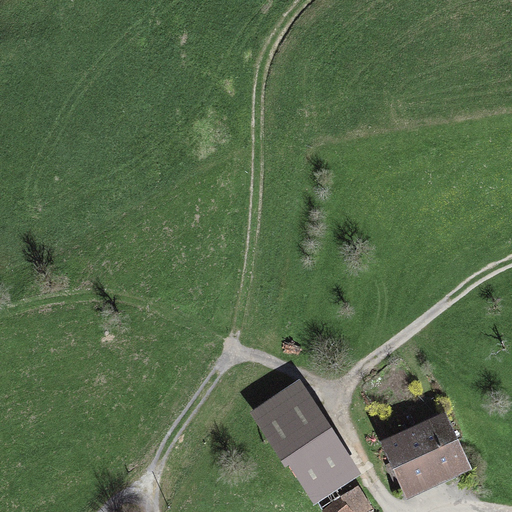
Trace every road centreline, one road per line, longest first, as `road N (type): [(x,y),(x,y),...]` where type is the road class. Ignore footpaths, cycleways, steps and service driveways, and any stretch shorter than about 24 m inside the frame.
road 1 (track): [(153,511),(151,478),(233,352),(261,201),(253,102),(283,25),(314,0)]
road 2 (track): [(233,352),(338,394),(384,511)]
